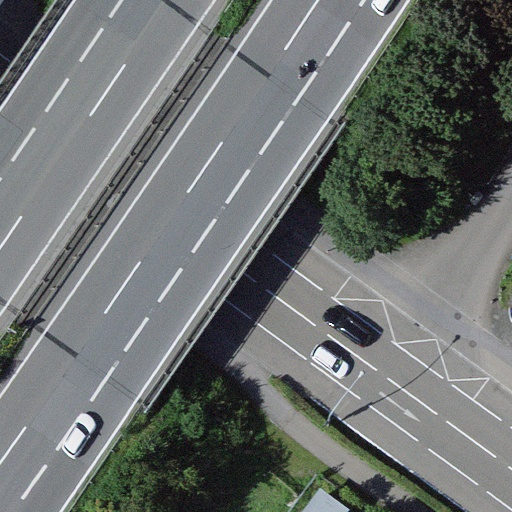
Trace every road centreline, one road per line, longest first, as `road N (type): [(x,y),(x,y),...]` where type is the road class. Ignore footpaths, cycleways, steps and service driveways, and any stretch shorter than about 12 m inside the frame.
road 1 (secondary): [(511,461),(0,87)]
road 2 (motorway): [(70,380),(329,0)]
road 3 (motorway): [(181,0),(0,263)]
road 4 (motorway): [(14,511),(70,380)]
